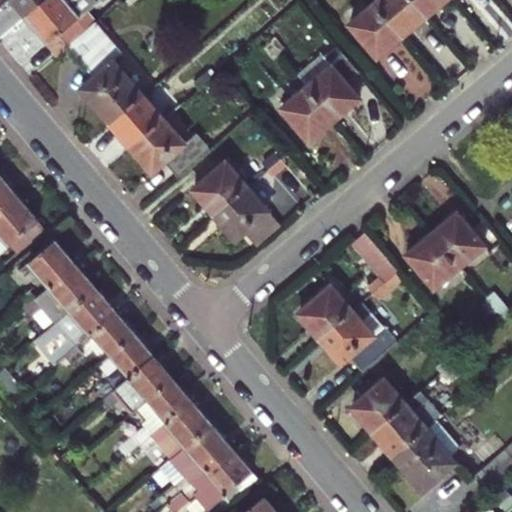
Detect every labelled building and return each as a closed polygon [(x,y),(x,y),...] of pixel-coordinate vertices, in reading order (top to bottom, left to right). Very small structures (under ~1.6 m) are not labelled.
[(11,0),(24,15),(41,0),(11,0)] [(41,0),(24,15),(57,52),(71,40),(99,17),(90,7),(97,0),(41,0)] [(377,54),(404,32),(376,0),(350,22),(377,54)] [(417,0),(376,0),(404,32),(428,12),(417,0)] [(417,0),(428,12),(441,0),(417,0)] [(127,50),(99,17),(71,40),(99,73),(84,85),(112,117),(145,89),(118,58),(127,50)] [(276,36),(271,41),(281,52),(286,47),(276,36)] [(281,52),(271,41),(265,45),(275,57),(281,52)] [(308,69),(300,76),(308,85),(335,116),(360,95),(333,63),(316,77),(308,69)] [(199,84),(212,73),(208,68),(195,79),(199,84)] [(217,79),(212,73),(199,84),(204,90),(217,79)] [(312,135),(335,116),(308,85),(285,104),(312,135)] [(145,89),(112,117),(132,142),(165,114),(145,89)] [(167,156),(180,172),(213,144),(200,129),(187,139),(165,114),(132,142),(154,167),(167,156)] [(276,149),(264,160),(269,165),(281,154),(276,149)] [(286,161),(281,154),(269,165),(274,171),(286,161)] [(215,210),(248,182),(227,158),(194,185),(215,210)] [(0,206),(17,192),(0,171),(0,206)] [(261,244),(284,224),(248,182),(215,210),(237,235),(246,227),(261,244)] [(39,218),(17,192),(0,206),(0,232),(9,243),(39,218)] [(456,209),(431,230),(458,263),(484,242),(456,209)] [(458,263),(431,230),(406,251),(434,284),(458,263)] [(49,285),(76,262),(55,238),(28,260),(49,285)] [(41,303),(55,320),(96,285),(76,262),(49,285),(35,297),(23,307),(29,313),(41,303)] [(381,272),(370,281),(374,288),(385,278),(381,272)] [(385,278),(374,288),(379,294),(391,284),(385,278)] [(331,280),(298,309),(320,334),(353,306),(331,280)] [(75,343),(89,331),(116,309),(96,285),(55,320),(36,336),(56,360),(64,353),(75,343)] [(17,299),(23,307),(35,297),(28,289),(17,299)] [(492,290),(486,296),(495,307),(501,302),(492,290)] [(495,307),(486,296),(480,301),(490,312),(495,307)] [(394,339),(361,299),(353,306),(320,334),(341,360),(349,353),(360,368),(394,339)] [(89,331),(108,353),(135,331),(116,309),(89,331)] [(128,376),(154,354),(135,331),(108,353),(128,376)] [(81,350),(75,343),(64,353),(69,360),(81,350)] [(453,358),(441,368),(446,373),(457,363),(458,365),(468,357),(462,350),(453,358)] [(441,368),(453,358),(447,351),(436,361),(441,368)] [(133,410),(147,398),(173,376),(154,354),(128,376),(114,389),(102,398),(109,406),(120,396),(133,410)] [(352,402),(372,426),(405,399),(384,375),(352,402)] [(192,398),(173,376),(147,398),(157,409),(142,422),(145,425),(133,434),(140,442),(192,398)] [(96,390),(102,398),(114,389),(107,380),(96,390)] [(405,399),(372,426),(396,454),(428,427),(412,408),(427,395),(420,386),(405,399)] [(192,398),(140,442),(115,464),(120,470),(157,439),(172,456),(212,422),(192,398)] [(428,427),(396,454),(422,485),(464,450),(439,420),(429,428),(428,427)] [(161,466),(181,489),(233,446),(212,422),(172,456),(161,466)] [(253,469),(233,446),(181,489),(187,496),(194,491),(208,507),(253,469)] [(501,447),(470,473),(483,489),(511,464),(511,454),(510,457),(501,447)] [(243,511),(280,511),(265,494),(243,511)]
